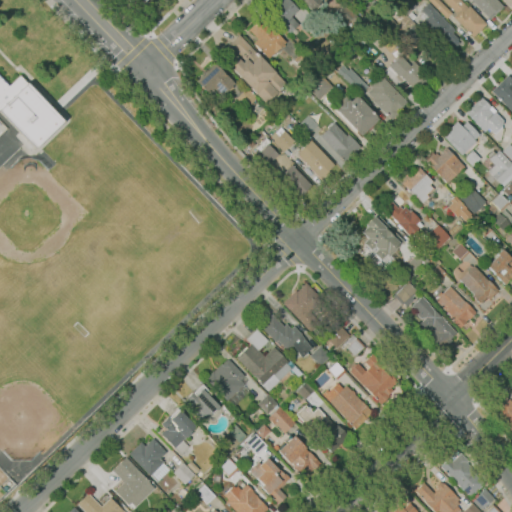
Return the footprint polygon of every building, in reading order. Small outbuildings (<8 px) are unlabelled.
[(145,0),(133,12),(121,0),(145,0)] [(289,33),(267,10),(277,0),(288,0),(297,9),(290,15),(298,24),(289,33)] [(314,10),(312,8),(310,10),(300,0),(320,0),(319,1),(321,4),(314,10)] [(406,14),(397,5),(402,0),(410,0),(415,6),(406,14)] [(446,19),(427,0),(438,0),(451,13),(446,19)] [(472,37),(453,17),(456,14),(442,0),(460,0),(467,7),(468,6),(486,24),(472,37)] [(489,20),(472,1),(473,1),(472,0),(497,0),(503,6),(489,20)] [(455,46),(453,44),(451,46),(447,42),(445,44),(422,21),(424,20),(420,16),(424,13),(420,10),(427,2),(454,30),(451,33),(460,41),(455,46)] [(345,26),(339,20),(337,21),(334,19),(336,17),(334,14),(344,4),(355,15),(345,26)] [(367,27),(360,20),(368,11),(375,18),(367,27)] [(406,25),(398,16),(403,12),(411,21),(406,25)] [(387,31),(379,22),(387,14),(395,23),(387,31)] [(268,58),(253,43),(257,39),(248,29),(262,17),(285,42),(283,44),(284,45),(282,47),(281,46),(268,58)] [(315,36),(309,30),(318,21),(324,27),(315,36)] [(380,39),(374,32),(373,34),(371,32),(372,30),(369,27),(375,21),(386,34),(380,39)] [(416,51),(410,45),(412,43),(403,32),(412,23),(423,35),(417,41),(422,46),(416,51)] [(267,101),(256,89),(253,92),(226,63),(233,57),(225,49),(229,45),(228,45),(239,35),(284,82),(275,91),(276,92),(267,101)] [(409,55),(402,47),(406,43),(413,51),(409,55)] [(300,65),(295,58),(300,54),(305,60),(300,65)] [(413,90),(399,75),(397,77),(387,66),(398,55),(405,62),(409,57),(428,77),(424,81),(425,82),(419,88),(417,86),(413,90)] [(220,96),(212,88),(207,93),(196,81),(203,75),(201,73),(205,69),(207,71),(215,63),(233,83),(231,85),(233,88),(229,91),(228,89),(220,96)] [(359,95),(338,73),(343,69),(346,72),(348,70),(356,78),(357,77),(367,88),(359,95)] [(318,100),(305,87),(319,74),(332,87),(318,100)] [(0,76),(9,86),(20,75),(27,83),(63,121),(34,149),(0,114),(0,76)] [(390,121),(372,100),(373,99),(367,92),(371,88),(369,86),(380,75),(406,101),(403,105),(403,107),(400,109),(398,109),(397,110),(400,112),(390,121)] [(511,114),(490,91),(507,75),(511,80),(511,114)] [(335,95),(330,90),(337,83),(342,89),(335,95)] [(245,108),(235,98),(246,88),(255,98),(245,108)] [(306,105),(299,97),(305,91),(306,93),(307,91),(314,98),(306,105)] [(360,137),(333,107),(345,96),(349,101),(355,95),(378,120),(360,137)] [(494,135),(488,128),(483,132),(465,112),(480,97),(490,107),(490,106),(495,111),(495,112),(503,120),(501,125),(500,126),(502,127),(494,135)] [(290,109),(286,105),(294,98),(298,102),(290,109)] [(307,134),(301,128),(311,119),(317,125),(307,134)] [(461,155),(443,137),(449,131),(447,130),(456,121),(461,126),(466,122),(478,135),(473,139),(475,141),(461,155)] [(344,162),(319,136),(333,123),(345,136),(347,134),(360,147),(344,162)] [(267,165),(257,154),(269,144),(268,143),(260,151),(256,147),(266,138),(269,141),(271,139),(273,141),(278,136),(275,132),(281,127),(294,142),(283,152),(281,149),(276,153),(278,155),(267,165)] [(259,138),(256,134),(261,129),(265,134),(259,138)] [(294,153),(308,140),(332,164),(325,170),(327,173),(320,180),(294,153)] [(511,162),(501,151),(508,144),(511,148),(511,162)] [(446,183),(423,159),(430,151),(433,154),(435,153),(438,156),(441,153),(440,152),(446,147),(464,166),(446,183)] [(472,166),(463,158),(471,150),(480,159),(472,166)] [(511,177),(503,186),(500,183),(499,184),(494,179),(490,184),(484,178),(489,174),(487,171),(488,169),(486,167),(490,164),(492,166),(493,165),(488,159),(489,159),(486,156),(491,151),(494,153),(498,150),(511,164),(511,177)] [(298,197),(278,176),(291,164),(311,185),(298,197)] [(428,210),(403,183),(412,174),(412,173),(419,167),(423,171),(422,171),(433,182),(429,186),(432,189),(426,194),(428,197),(429,196),(435,202),(428,210)] [(500,211),(490,201),(499,193),(498,193),(501,190),(509,183),(511,186),(511,190),(507,195),(504,192),(501,195),(508,203),(500,211)] [(473,213),(458,198),(470,186),(485,201),(473,213)] [(296,209),(288,200),(294,195),(302,204),(296,209)] [(462,223),(450,210),(449,211),(444,206),(454,196),(466,208),(465,208),(471,214),(462,223)] [(410,237),(401,228),(400,229),(396,225),(398,224),(382,207),(390,200),(397,208),(399,206),(402,209),(404,207),(407,211),(409,209),(419,220),(418,221),(422,226),(419,229),(410,237)] [(511,220),(510,223),(500,213),(504,209),(511,217),(511,220)] [(503,231),(491,219),(498,213),(510,224),(503,231)] [(379,271),(360,252),(366,247),(362,243),(367,238),(361,232),(366,227),(364,225),(373,216),(375,217),(377,215),(403,241),(389,255),(392,258),(379,271)] [(483,237),(475,228),(477,226),(474,223),(479,218),(482,221),(490,230),(483,237)] [(437,249),(424,236),(436,224),(449,237),(437,249)] [(511,227),(502,238),(511,248),(511,227)] [(459,260),(451,251),(460,243),(468,252),(459,260)] [(504,284),(486,265),(497,255),(496,254),(501,249),(511,260),(511,278),(510,278),(504,284)] [(413,275),(404,266),(419,251),(428,261),(431,258),(434,262),(430,266),(427,262),(413,275)] [(436,282),(428,274),(437,265),(445,273),(436,282)] [(479,303),(477,301),(476,302),(474,300),(474,299),(471,296),(473,294),(459,280),(457,281),(454,278),(453,276),(453,274),(453,272),(454,270),(456,268),(460,271),(461,272),(468,265),(471,267),(473,265),(480,272),(482,274),(481,274),(487,280),(497,290),(490,297),(488,299),(486,297),(484,298),(485,299),(481,303),(481,302),(479,303)] [(406,307),(403,303),(402,305),(394,297),(407,284),(398,275),(404,269),(411,277),(407,281),(416,290),(413,293),(414,294),(411,297),(413,299),(406,307)] [(309,332),(282,303),(295,290),(296,292),(305,283),(322,300),(309,313),(319,323),(309,332)] [(459,329),(448,317),(449,316),(434,300),(449,286),(464,302),(464,301),(472,309),(471,310),(473,312),(468,317),(467,316),(463,319),(466,322),(459,329)] [(439,348),(428,337),(433,331),(430,328),(425,334),(417,325),(422,320),(409,307),(414,303),(412,301),(415,298),(417,300),(421,296),(429,304),(429,305),(439,316),(441,315),(446,321),(446,322),(456,332),(449,338),(451,340),(446,345),(444,343),(439,348)] [(301,357),(292,346),(287,351),(281,344),(278,346),(275,342),(275,343),(259,326),(271,315),(279,323),(280,322),(283,325),(282,326),(283,327),(285,324),(290,329),(293,326),(301,334),(300,335),(310,349),(301,357)] [(336,348),(324,335),(337,323),(349,336),(336,348)] [(267,391),(235,358),(237,356),(236,355),(240,351),(241,352),(242,352),(241,350),(245,346),(246,347),(250,344),(245,339),(256,329),(267,341),(266,341),(267,342),(265,344),(265,343),(257,350),(263,356),(273,347),(287,362),(286,364),(287,365),(290,362),(287,359),(288,358),(302,373),(298,377),(297,376),(296,377),(289,370),(278,380),(279,380),(267,391)] [(354,356),(346,348),(349,344),(346,341),(352,334),(364,346),(354,356)] [(319,366),(309,355),(319,346),(329,356),(319,366)] [(380,404),(348,371),(350,369),(349,368),(353,363),(354,365),(356,363),(364,371),(368,367),(364,362),(371,354),(378,361),(376,363),(387,375),(389,374),(396,381),(390,388),(392,390),(387,395),(388,396),(380,404)] [(233,405),(227,400),(226,401),(205,378),(212,371),(213,371),(221,363),(222,364),(225,360),(228,359),(244,376),(239,380),(243,385),(242,385),(248,391),(233,405)] [(335,379),(327,371),(336,363),(344,371),(335,379)] [(304,400),(294,390),(304,381),(313,390),(304,400)] [(354,429),(343,418),(344,417),(321,394),(326,390),(328,391),(336,383),(342,389),(345,385),(351,391),(351,390),(354,393),(353,394),(371,412),(354,429)] [(201,425),(183,408),(189,402),(186,399),(202,385),(211,393),(208,396),(219,407),(201,425)] [(266,414),(256,404),(267,394),(277,404),(266,414)] [(511,429),(496,413),(504,405),(503,404),(509,399),(511,403),(511,429)] [(330,452),(320,442),(326,437),(315,425),(310,429),(304,423),(302,425),(294,415),(299,410),(298,408),(302,405),(303,406),(305,405),(307,408),(308,407),(310,409),(310,410),(312,412),(316,408),(334,426),(336,424),(347,436),(330,452)] [(283,433),(274,424),(273,425),(266,418),(268,416),(269,416),(279,407),(294,423),(283,433)] [(180,455),(173,449),(174,448),(160,434),(165,429),(160,424),(161,423),(160,422),(166,416),(167,417),(168,416),(168,417),(177,409),(195,427),(189,433),(189,434),(186,437),(185,437),(185,438),(190,443),(188,446),(188,447),(180,455)] [(239,443),(227,431),(235,424),(246,436),(239,443)] [(261,439),(255,432),(263,424),(270,431),(261,439)] [(256,454),(245,443),(254,433),(266,445),(256,454)] [(293,435),(320,464),(313,471),(312,469),(303,478),(299,473),(299,474),(292,467),(294,466),(290,462),(289,463),(277,451),(293,435)] [(156,482),(150,475),(149,476),(128,454),(140,442),(144,446),(152,438),(165,452),(159,458),(163,462),(169,469),(156,482)] [(221,461),(216,457),(222,451),(227,456),(221,461)] [(469,497),(440,467),(448,458),(451,462),(460,453),(468,461),(466,463),(472,469),(470,470),(483,484),(469,497)] [(128,505),(114,491),(123,482),(112,470),(125,457),(150,483),(150,484),(154,488),(135,506),(131,502),(128,505)] [(277,504),(267,494),(266,494),(260,487),(262,485),(248,471),(257,463),(259,465),(266,458),(272,465),(273,464),(283,474),(284,473),(289,478),(277,489),(285,496),(277,504)] [(229,478),(219,468),(229,459),(238,469),(229,478)] [(194,473),(186,464),(190,460),(198,469),(194,473)] [(184,484),(172,472),(182,462),(194,475),(184,484)] [(457,511),(434,511),(414,492),(423,483),(433,493),(437,489),(436,488),(436,485),(438,482),(441,482),(442,483),(443,483),(458,499),(456,501),(458,503),(456,506),(460,509),(457,511)] [(236,511),(225,501),(227,499),(223,495),(233,485),(234,487),(236,485),(240,489),(240,488),(241,489),(245,484),(252,491),(252,492),(256,496),(256,497),(267,508),(263,511),(236,511)] [(200,488),(201,488),(194,494),(203,503),(212,495),(203,486),(200,488)] [(183,497),(178,493),(182,488),(187,491),(183,497)] [(481,510),(472,500),(484,488),(493,498),(481,510)] [(84,511),(77,504),(88,493),(100,506),(110,498),(122,510),(124,511),(84,511)] [(392,511),(399,505),(402,509),(409,502),(416,511),(392,511)] [(461,511),(472,503),(480,511),(461,511)]
